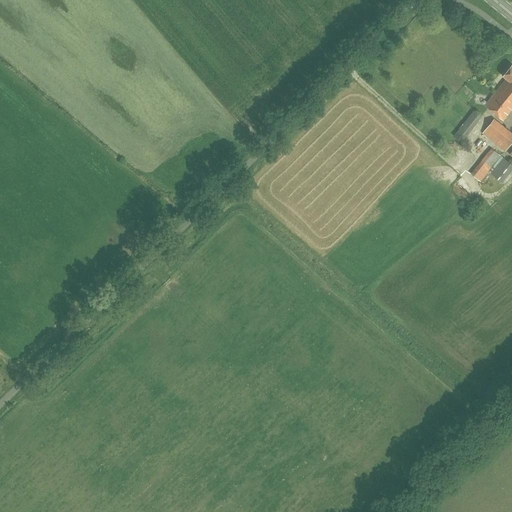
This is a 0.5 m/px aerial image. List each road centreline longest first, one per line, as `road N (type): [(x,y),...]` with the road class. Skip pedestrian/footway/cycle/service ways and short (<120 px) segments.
road 1 (unclassified): [(0,396),(417,0)]
road 2 (track): [(401,509),(511,407)]
